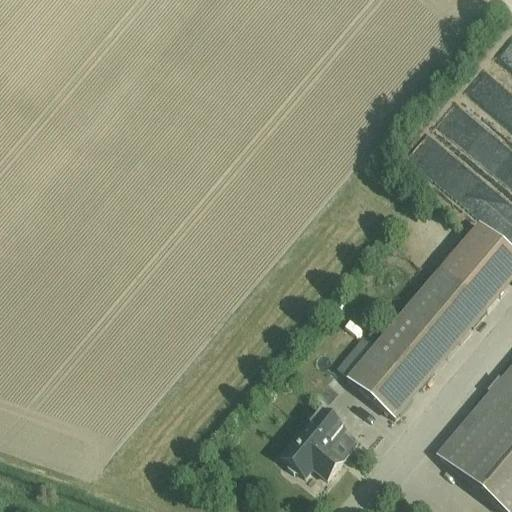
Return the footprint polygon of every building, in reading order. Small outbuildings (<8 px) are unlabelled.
[(395,424),(487,316),(511,286),(511,256),(479,230),(348,385),(395,424)] [(507,377),(511,371),(511,333),(488,362),(507,377)] [(374,334),(369,340),(375,345),(380,339),(374,334)] [(511,511),(511,376),(439,462),(498,511),(511,511)] [(313,473),(328,485),(343,467),(328,455),(332,450),(309,430),(282,463),(287,467),(287,473),(294,478),(300,478),(305,482),(313,473)]
